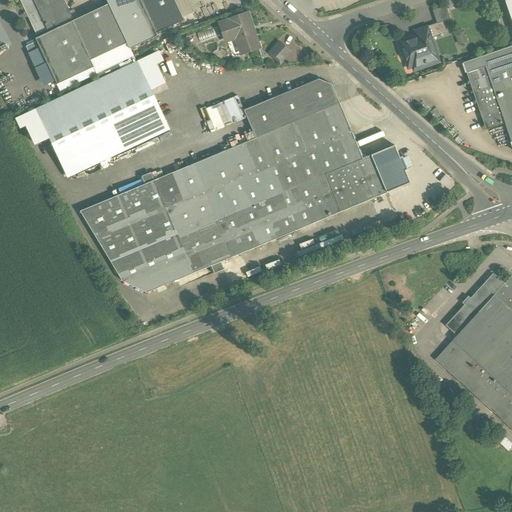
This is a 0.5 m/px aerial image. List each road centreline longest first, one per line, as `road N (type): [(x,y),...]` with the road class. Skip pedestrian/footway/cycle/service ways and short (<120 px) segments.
road 1 (tertiary): [(0,409),(270,298),(511,213)]
road 2 (unclassified): [(323,41),(511,210)]
